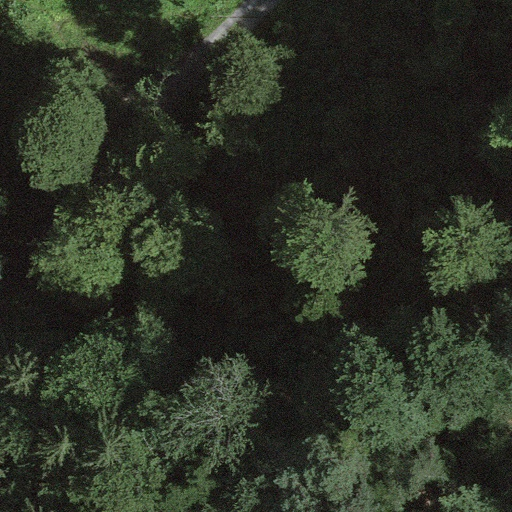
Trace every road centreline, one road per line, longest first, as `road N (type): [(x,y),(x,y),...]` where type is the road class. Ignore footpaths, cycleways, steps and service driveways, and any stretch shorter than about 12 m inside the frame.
road 1 (track): [(267,0),(44,238),(0,310)]
road 2 (track): [(34,0),(171,100)]
